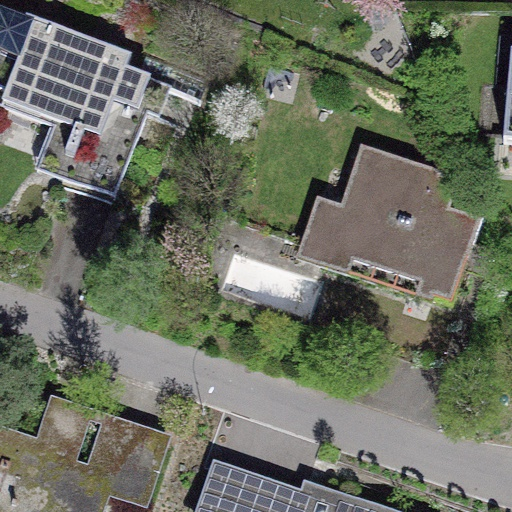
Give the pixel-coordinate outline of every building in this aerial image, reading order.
[(63,180),(114,199),(157,88),(200,105),(209,81),(144,57),(136,78),(122,72),(127,59),(0,10),(0,88),(8,92),(2,108),(79,137),(63,180)] [(511,145),(511,55),(503,144),(511,145)] [(309,193),(292,243),(321,252),(317,263),(451,308),(481,221),(447,209),(457,180),(359,147),(340,204),(309,193)] [(139,500),(158,444),(102,425),(87,468),(0,438),(0,511),(94,511),(103,488),(139,500)] [(351,511),(216,469),(202,511),(351,511)]
